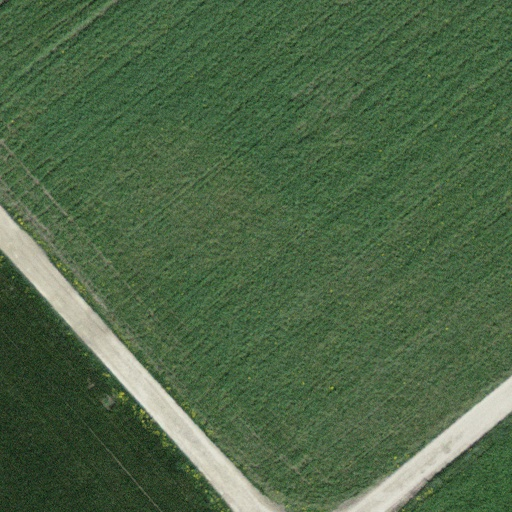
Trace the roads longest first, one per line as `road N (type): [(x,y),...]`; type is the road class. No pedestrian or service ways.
road 1 (track): [(0,227),(253,511)]
road 2 (track): [(511,391),(367,511)]
